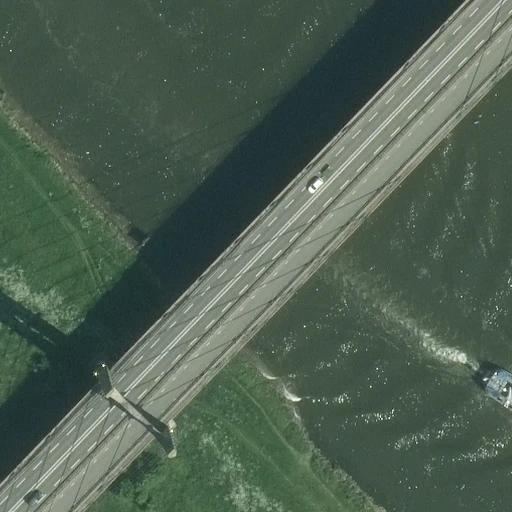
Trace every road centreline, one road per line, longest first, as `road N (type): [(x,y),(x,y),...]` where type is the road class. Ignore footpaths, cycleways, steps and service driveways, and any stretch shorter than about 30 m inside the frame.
road 1 (primary): [(1,511),(493,0)]
road 2 (unclassified): [(48,511),(511,29)]
